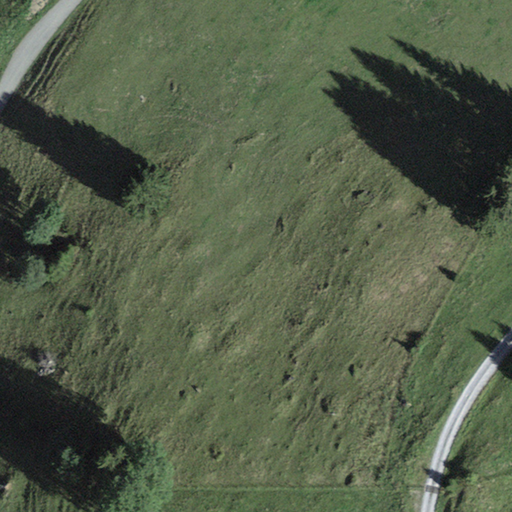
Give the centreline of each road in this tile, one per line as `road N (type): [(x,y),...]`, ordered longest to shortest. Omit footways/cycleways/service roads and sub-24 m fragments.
road 1 (unclassified): [(511,344),(475,393),(430,511)]
road 2 (unclassified): [(0,107),(33,47),(77,0)]
